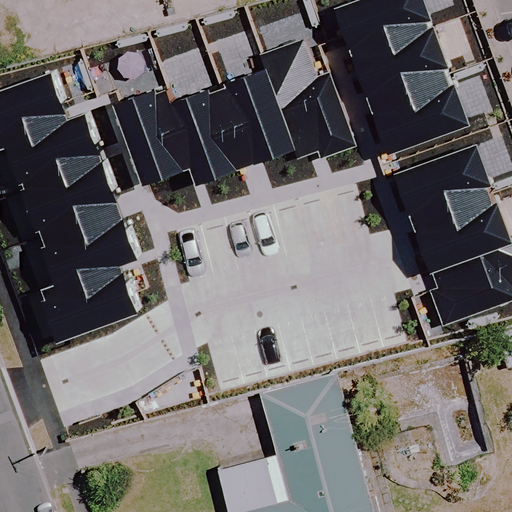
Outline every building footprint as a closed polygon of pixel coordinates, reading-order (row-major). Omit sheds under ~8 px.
[(172,0),(33,0),(47,42),(169,3),(172,0)] [(253,68),(44,141),(73,225),(81,247),(210,202),(203,183),(284,154),(267,108),(253,68)] [(465,71),(427,81),(437,121),(441,136),(479,127),(465,71)] [(197,268),(124,311),(172,394),(181,409),(223,385),(239,376),(223,348),(253,331),(267,311),(297,332),(329,287),(304,199),(231,220),(204,258),(197,268)] [(511,243),(452,261),(474,333),(511,321),(511,243)] [(264,375),(297,332),(267,311),(253,331),(223,348),(239,376),(223,385),(264,375)] [(511,330),(503,333),(511,366),(511,365),(511,330)] [(238,511),(235,511),(384,511),(347,368),(270,388),(286,451),(298,495),(238,511)] [(298,495),(286,451),(242,462),(227,466),(238,511),(298,495)]
